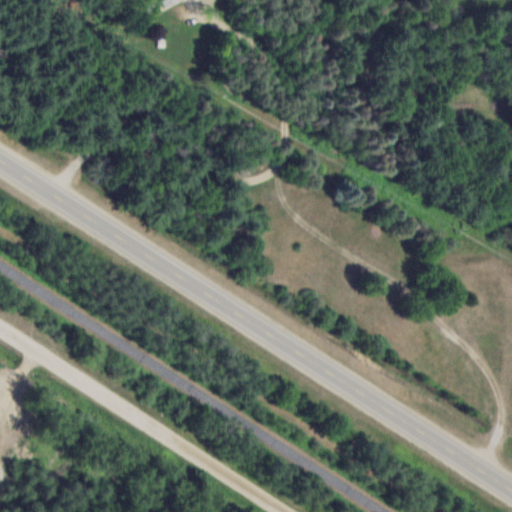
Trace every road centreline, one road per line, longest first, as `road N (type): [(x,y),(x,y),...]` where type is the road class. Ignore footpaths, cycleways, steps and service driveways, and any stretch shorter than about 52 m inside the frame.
road 1 (tertiary): [(511,489),(0,158)]
road 2 (residential): [(284,511),(0,327)]
